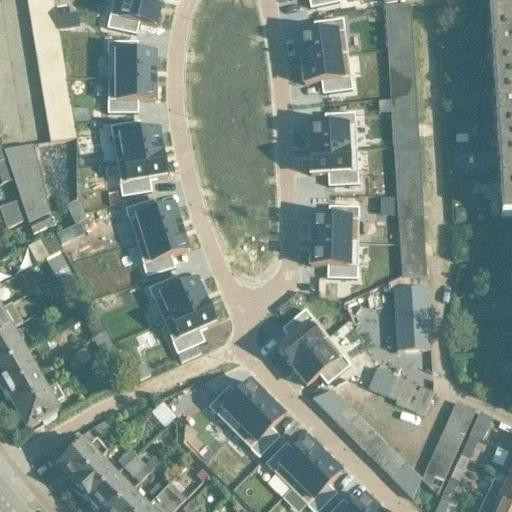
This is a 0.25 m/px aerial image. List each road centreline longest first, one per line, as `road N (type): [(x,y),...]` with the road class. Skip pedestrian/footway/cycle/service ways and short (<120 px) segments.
road 1 (residential): [(266,0),(279,75),(288,276),(249,319)]
road 2 (residential): [(191,0),(175,70),(179,131),(209,248),(249,319)]
road 3 (residential): [(249,319),(244,349),(397,511)]
